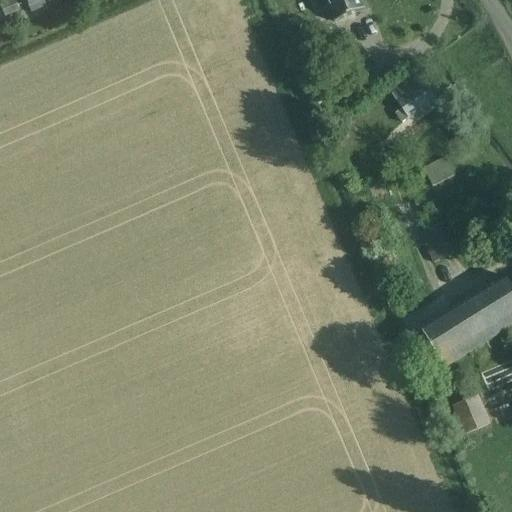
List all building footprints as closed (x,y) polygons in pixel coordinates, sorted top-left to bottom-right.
[(17,11),(12,0),(0,0),(0,12),(2,17),(17,11)] [(22,0),(29,13),(43,7),(41,1),(42,0),(22,0)] [(334,22),(334,23),(365,10),(364,9),(359,0),(325,0),(335,22),(334,22)] [(317,103),(352,84),(343,66),(308,86),(317,103)] [(402,124),(435,101),(417,74),(403,84),(405,87),(392,96),(402,110),(396,115),(402,124)] [(454,177),(445,159),(423,170),(432,188),(454,177)] [(464,250),(450,221),(421,235),(434,263),(464,250)] [(446,368),(511,327),(511,288),(511,289),(504,277),(421,329),(446,368)] [(465,436),(490,425),(478,397),(453,408),(465,436)]
